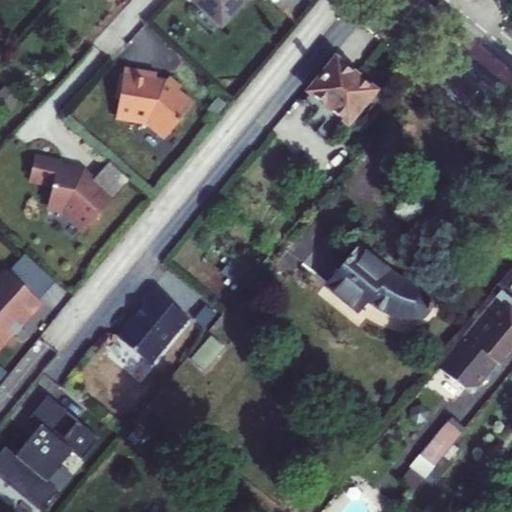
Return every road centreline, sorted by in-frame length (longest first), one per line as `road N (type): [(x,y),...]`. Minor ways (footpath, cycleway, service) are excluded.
road 1 (residential): [(337,0),(18,385)]
road 2 (primary): [(511,80),(412,0)]
